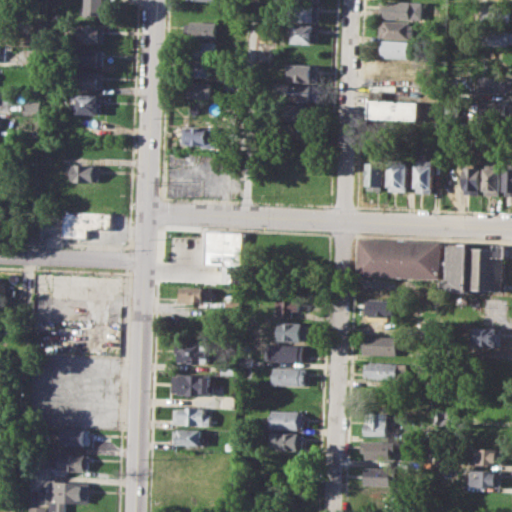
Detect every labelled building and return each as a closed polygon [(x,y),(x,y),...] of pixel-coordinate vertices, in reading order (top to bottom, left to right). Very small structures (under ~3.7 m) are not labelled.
[(83,0),(104,0),(104,16),(83,15),(83,0)] [(187,1),(223,3),(222,19),(187,18),(187,1)] [(382,1),(416,2),(415,19),(381,17),(382,1)] [(292,5),(320,6),(319,22),(291,21),(292,5)] [(482,5),(510,6),(510,21),(482,20),(482,5)] [(381,20),(415,22),(414,38),(380,36),(381,20)] [(187,21),(221,23),(220,39),(186,38),(187,21)] [(76,24),(105,26),(105,41),(75,40),(76,24)] [(292,24),(318,25),(318,43),(292,42),(292,24)] [(485,29),(511,29),(511,43),(484,43),(485,29)] [(260,31),(275,32),(274,40),(260,40),(260,31)] [(185,40),(217,42),(216,59),(185,57),(185,40)] [(380,40),(412,41),(411,58),(379,56),(380,40)] [(0,44),(9,45),(8,60),(0,59),(0,44)] [(75,48),(104,49),(104,66),(74,65),(75,48)] [(483,54),(511,54),(511,67),(483,67),(483,54)] [(185,60),(217,62),(216,77),(184,75),(185,60)] [(380,60),(413,61),(412,78),(379,77),(380,60)] [(291,64),(322,66),(321,82),(290,81),(291,64)] [(74,71),(103,72),(103,87),(74,86),(74,71)] [(482,77),(511,78),(511,91),(482,90),(482,77)] [(184,80),(215,82),(214,97),(183,96),(184,80)] [(289,84),(319,85),(318,101),(289,99),(289,84)] [(4,91),(13,91),(13,102),(4,102),(4,91)] [(71,94),(99,95),(99,97),(104,97),(103,110),(99,110),(99,114),(77,113),(77,104),(71,103),(71,94)] [(371,99),(422,102),(421,121),(370,119),(371,99)] [(26,100),(40,101),(39,112),(26,112),(26,100)] [(480,101),(511,102),(511,117),(479,116),(480,101)] [(287,103),(318,105),(317,121),(286,119),(287,103)] [(183,125),(221,127),(220,147),(203,147),(203,143),(183,143),(183,125)] [(419,191),(419,187),(415,186),(416,163),(419,163),(419,159),(432,160),(432,165),(435,165),(434,187),(431,187),(431,192),(419,191)] [(369,189),(369,185),(366,185),(367,161),(387,162),(386,186),(383,185),(383,190),(369,189)] [(392,190),(392,186),(388,186),(389,161),(410,162),(410,186),(406,186),(406,191),(392,190)] [(466,193),(466,187),(462,187),(463,167),(468,167),(468,161),(478,161),(478,166),(482,167),(481,189),(478,189),(478,193),(466,193)] [(69,164),(101,165),(101,181),(73,180),(73,175),(69,175),(69,164)] [(485,194),(486,168),(502,168),(501,195),(485,194)] [(63,209),(113,212),(112,230),(88,229),(87,236),(62,235),(63,209)] [(163,262),(164,232),(169,228),(209,230),(207,264),(163,262)] [(209,230),(244,232),(241,284),(223,283),(223,264),(207,264),(209,230)] [(359,238),(442,241),(441,278),(357,274),(359,238)] [(444,289),(444,280),(449,280),(451,242),(472,243),(471,247),(496,248),(496,244),(510,244),(510,257),(506,256),(504,291),(444,289)] [(180,286),(214,288),(214,302),(179,301),(180,286)] [(276,298),(309,300),(308,311),(294,310),(294,317),(275,316),(276,298)] [(367,298),(400,299),(399,313),(390,313),(390,317),(366,316),(367,298)] [(422,319),(438,320),(438,337),(422,337),(422,319)] [(281,320),(308,322),(307,340),(280,339),(281,320)] [(476,327),(502,328),(502,347),(475,346),(476,327)] [(364,334),(402,336),(401,354),(363,353),(364,334)] [(177,341),(211,342),(211,362),(180,361),(181,353),(177,353),(177,341)] [(270,343),(306,344),(306,361),(270,360),(270,343)] [(221,361),(238,362),(238,374),(221,373),(221,361)] [(365,362),(404,363),(403,378),(364,377),(365,362)] [(274,366),(307,368),(306,385),(273,383),(274,366)] [(173,375),(214,376),(214,394),(173,393),(173,375)] [(174,409),(187,409),(187,405),(207,406),(206,414),(214,414),(213,426),(174,424),(174,409)] [(272,410),(304,411),(303,429),(272,428),(272,410)] [(364,412),(388,413),(387,436),(364,435),(364,412)] [(474,426),(505,427),(505,443),(474,442),(474,426)] [(64,428),(91,428),(91,445),(58,445),(58,433),(64,433),(64,428)] [(174,428),(202,429),(202,445),(173,444),(174,428)] [(270,432),(303,433),(302,450),(278,449),(278,445),(269,445),(270,432)] [(361,440),(398,442),(397,460),(364,459),(364,452),(361,452),(361,440)] [(473,447),(504,448),(504,464),(473,463),(473,447)] [(60,452),(91,453),(90,470),(56,469),(56,458),(60,458),(60,452)] [(278,454),(304,455),(303,471),(277,470),(278,454)] [(366,466),(394,467),(394,485),(365,484),(366,466)] [(473,469),(502,470),(502,487),(472,486),(473,469)] [(50,481),(90,482),(90,503),(66,502),(66,511),(62,511),(55,511),(56,501),(44,501),(45,492),(50,492),(50,481)]
